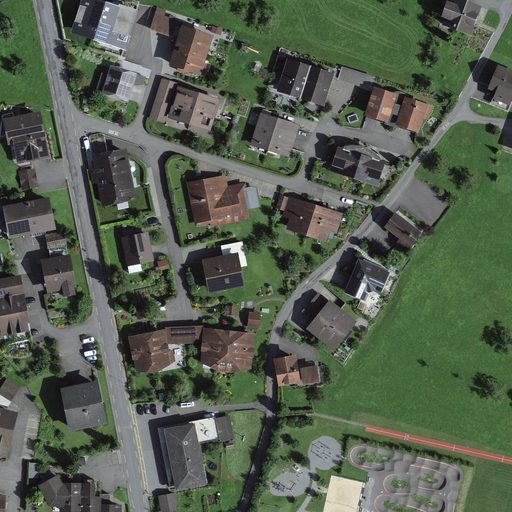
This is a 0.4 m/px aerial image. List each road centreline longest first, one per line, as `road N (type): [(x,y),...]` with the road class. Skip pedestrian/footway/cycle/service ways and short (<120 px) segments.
road 1 (unclassified): [(511,6),(461,107),(384,207),(288,308),(270,355),(271,419),(242,511)]
road 2 (tertiary): [(66,115),(139,511)]
road 3 (residential): [(151,141),(185,307)]
road 4 (residential): [(300,187),(151,141)]
